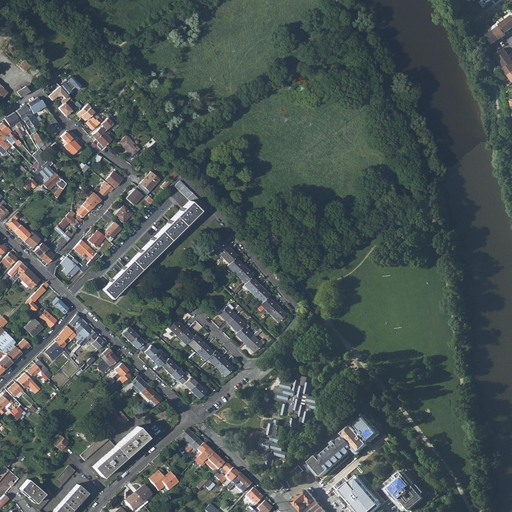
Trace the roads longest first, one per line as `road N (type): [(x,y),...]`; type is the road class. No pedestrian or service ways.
road 1 (residential): [(67,297),(171,202),(171,184),(186,174),(295,304),(292,324),(251,366)]
road 2 (residential): [(38,89),(74,134),(130,173),(42,271)]
road 3 (residential): [(76,306),(191,416)]
road 4 (residential): [(191,416),(93,511)]
road 5 (residential): [(191,416),(283,505)]
